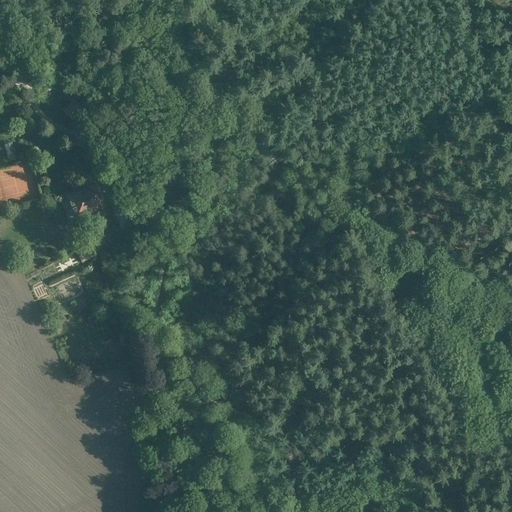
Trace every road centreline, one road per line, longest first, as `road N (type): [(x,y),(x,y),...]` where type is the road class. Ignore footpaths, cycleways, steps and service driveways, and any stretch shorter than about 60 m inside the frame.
road 1 (track): [(122,224),(73,136),(36,112),(22,70),(0,39)]
road 2 (track): [(283,159),(171,21)]
